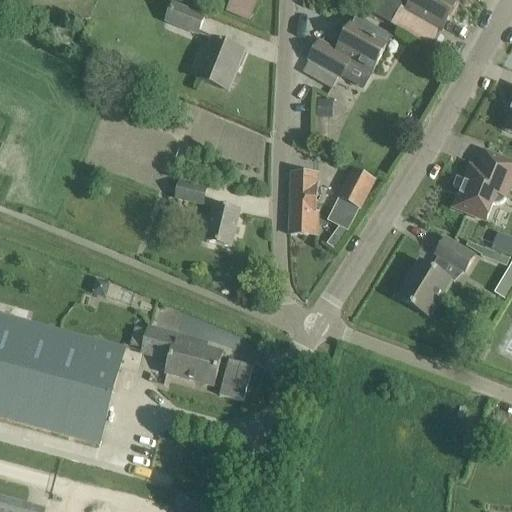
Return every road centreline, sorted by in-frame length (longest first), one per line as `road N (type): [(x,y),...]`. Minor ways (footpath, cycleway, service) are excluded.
road 1 (tertiary): [(315,324),(510,0)]
road 2 (residential): [(315,324),(296,318),(285,295),(278,205),(286,0)]
road 3 (unknown): [(268,440),(152,406),(131,413),(121,447),(103,456),(0,432)]
road 4 (unclassified): [(511,396),(315,324)]
road 5 (tertiary): [(248,511),(287,374),(315,324)]
